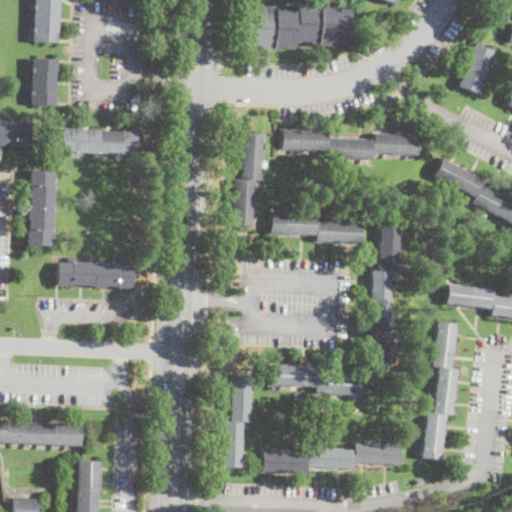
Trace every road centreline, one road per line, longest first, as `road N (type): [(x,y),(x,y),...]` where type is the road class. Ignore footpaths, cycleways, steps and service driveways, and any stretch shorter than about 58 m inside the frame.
road 1 (secondary): [(187,351),(211,0)]
road 2 (secondary): [(193,0),(168,350)]
road 3 (residential): [(450,0),(407,53),(343,85),(299,92),(183,81)]
road 4 (residential): [(187,351),(0,344)]
road 5 (secondary): [(168,350),(163,511)]
road 6 (secondary): [(180,511),(187,351)]
